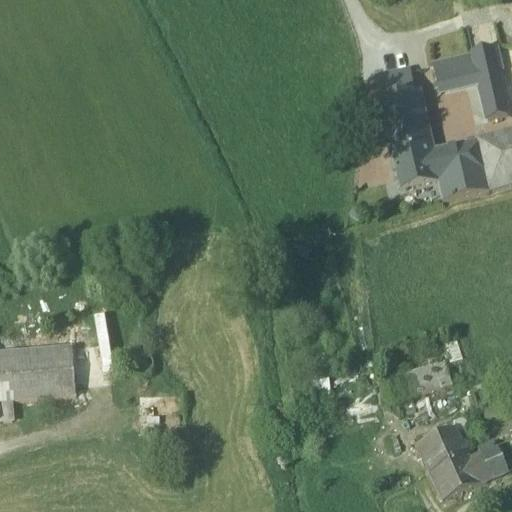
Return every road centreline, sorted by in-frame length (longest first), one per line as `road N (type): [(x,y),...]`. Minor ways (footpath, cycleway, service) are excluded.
road 1 (track): [(0,267),(85,249),(336,246)]
road 2 (residential): [(336,246),(386,420),(436,511)]
road 3 (track): [(340,0),(358,55),(415,66),(447,139),(471,135)]
